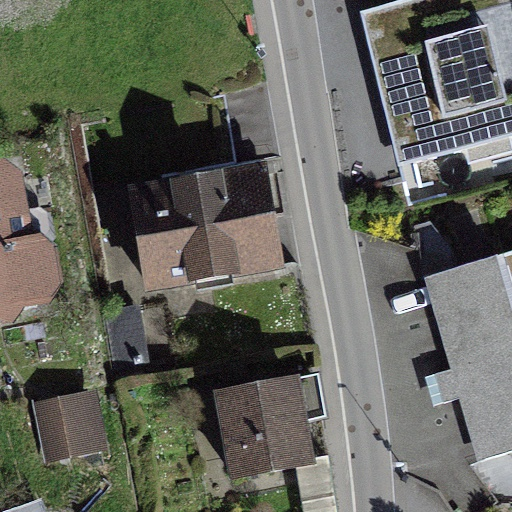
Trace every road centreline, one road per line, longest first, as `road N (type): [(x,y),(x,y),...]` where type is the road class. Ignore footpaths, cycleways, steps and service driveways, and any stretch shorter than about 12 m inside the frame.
road 1 (residential): [(292,0),(327,150),(371,509)]
road 2 (motorway): [(199,511),(0,421)]
